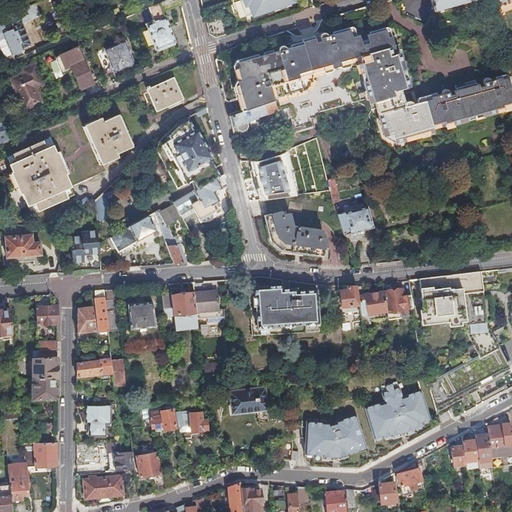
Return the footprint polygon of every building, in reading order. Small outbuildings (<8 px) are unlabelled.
[(24,0),(22,1),(23,4),(15,7),(16,10),(39,1),(38,0),(24,0)] [(165,17),(163,12),(182,3),(181,0),(166,0),(149,8),(154,21),(146,25),(148,30),(143,32),(149,47),(154,45),(156,50),(176,42),(166,17),(165,17)] [(254,17),(297,2),(296,0),(243,0),(246,7),(250,6),(250,9),(254,17)] [(454,0),(433,6),(434,11),(472,0),(454,0)] [(16,10),(8,14),(15,31),(22,48),(30,44),(16,10)] [(22,48),(15,31),(14,29),(7,32),(2,19),(0,20),(0,38),(4,37),(14,60),(25,55),(22,48)] [(221,19),(207,22),(210,34),(217,38),(227,34),(224,21),(221,19)] [(242,80),(234,82),(242,112),(254,108),(254,107),(275,100),(276,100),(274,95),(277,94),(278,97),(307,90),(309,89),(315,78),(313,74),(326,71),(326,72),(328,73),(334,71),(335,70),(335,68),(343,66),(343,67),(345,68),(352,67),(353,65),(353,63),(363,60),(368,81),(365,82),(371,104),(380,101),(383,113),(379,114),(385,137),(393,135),(395,144),(406,141),(405,137),(434,129),(433,125),(445,122),(446,124),(505,107),(504,105),(511,102),(511,84),(510,77),(503,79),(503,78),(492,81),(491,78),(490,78),(488,78),(487,78),(486,79),(485,80),(484,81),(486,87),(481,88),(480,84),(478,85),(477,81),(457,87),(458,91),(455,92),(456,96),(452,97),(450,91),(449,90),(448,89),(446,90),(444,91),(444,93),(444,95),(433,98),(433,100),(415,106),(414,104),(413,103),(411,102),(406,104),(402,91),(411,89),(409,78),(405,79),(401,64),(404,63),(402,53),(398,55),(391,29),(389,28),(385,29),(386,31),(368,35),(369,40),(363,42),(361,35),(353,37),(351,30),(329,36),(329,34),(327,33),(326,33),(324,33),(322,34),(322,36),(323,41),(318,43),(316,36),(303,39),(304,44),(287,48),(287,47),(285,46),(283,46),(281,46),(280,48),(280,50),(239,62),(241,67),(238,68),(242,80)] [(135,64),(125,41),(96,53),(105,77),(135,64)] [(92,82),(77,45),(53,55),(59,68),(69,64),(79,88),(92,82)] [(34,66),(22,71),(24,76),(12,81),(25,110),(41,103),(35,89),(43,86),(34,66)] [(184,100),(174,78),(146,89),(157,112),(184,100)] [(254,108),(242,112),(230,117),(234,134),(250,129),(248,122),(258,118),(258,117),(279,110),(275,100),(254,107),(254,108)] [(209,112),(208,107),(196,113),(199,117),(209,112)] [(101,118),(85,125),(102,164),(118,157),(116,154),(131,147),(116,115),(102,121),(101,118)] [(180,187),(191,182),(193,186),(195,190),(221,176),(218,171),(211,158),(213,157),(198,130),(196,131),(188,117),(177,123),(159,140),(159,148),(180,187)] [(50,138),(42,142),(45,149),(53,145),(50,138)] [(316,138),(309,141),(311,149),(319,147),(316,138)] [(14,162),(6,166),(25,209),(33,205),(36,212),(69,198),(66,191),(71,188),(53,145),(45,149),(42,142),(11,155),(14,162)] [(291,168),(297,168),(301,195),(311,193),(330,190),(328,180),(325,168),(319,169),(320,178),(313,177),(309,153),(290,155),(291,168)] [(11,155),(3,158),(6,166),(14,162),(11,155)] [(266,172),(264,163),(250,166),(252,175),(266,172)] [(221,176),(195,190),(173,202),(180,216),(194,209),(201,222),(203,221),(205,221),(207,221),(209,220),(211,220),(213,218),(215,217),(216,216),(217,214),(219,213),(218,210),(225,207),(226,209),(232,206),(224,174),(221,176)] [(328,180),(330,190),(344,234),(349,233),(350,234),(351,233),(352,237),(360,235),(359,231),(374,227),(368,206),(345,212),(344,210),(343,210),(334,179),(328,180)] [(71,188),(66,191),(69,198),(74,196),(71,188)] [(95,219),(109,218),(108,201),(94,201),(95,219)] [(302,212),(303,205),(291,203),(290,211),(302,212)] [(33,205),(25,209),(28,216),(36,212),(33,205)] [(173,205),(159,213),(167,225),(180,218),(173,205)] [(154,213),(163,235),(174,264),(187,263),(180,244),(177,236),(172,238),(167,225),(159,213),(158,211),(154,213)] [(154,213),(125,228),(110,237),(122,258),(163,235),(154,213)] [(270,242),(280,251),(323,256),(326,239),(321,238),(322,231),(293,226),(291,215),(283,216),(282,213),(265,216),(270,242)] [(99,253),(97,231),(80,232),(81,237),(70,237),(72,262),(84,261),(84,254),(99,253)] [(475,235),(470,237),(472,247),(478,246),(475,235)] [(33,243),(32,236),(5,237),(6,258),(15,257),(16,264),(40,262),(39,256),(41,256),(40,243),(33,243)] [(368,249),(357,250),(359,266),(369,265),(368,249)] [(428,386),(436,413),(511,372),(509,366),(511,364),(510,361),(507,362),(499,345),(486,321),(480,271),(479,271),(476,272),(460,274),(444,276),(436,277),(430,277),(418,279),(422,307),(412,309),(414,323),(444,319),(444,323),(466,320),(467,331),(479,354),(438,376),(439,380),(428,386)] [(271,286),(274,315),(276,326),(284,325),(284,322),(293,322),(293,325),(306,323),(306,321),(303,291),(297,291),(297,288),(283,289),(282,285),(271,286)] [(269,323),(270,326),(276,326),(274,315),(271,286),(255,287),(255,297),(257,297),(258,306),(256,306),(257,324),(269,323)] [(340,291),(342,307),(359,305),(357,286),(347,286),(347,290),(340,291)] [(363,286),(357,286),(359,305),(361,315),(387,311),(384,292),(364,295),(363,286)] [(402,289),(384,292),(387,311),(387,313),(405,310),(405,309),(412,308),(410,295),(403,296),(402,289)] [(96,308),(98,333),(108,332),(108,331),(105,300),(104,290),(95,291),(96,308)] [(316,290),(303,291),(306,321),(319,320),(316,290)] [(217,291),(195,293),(197,313),(198,320),(207,319),(207,323),(225,321),(224,310),(219,310),(217,291)] [(163,310),(164,310),(165,317),(175,315),(177,329),(198,326),(198,324),(197,313),(195,293),(172,296),(172,293),(162,294),(163,310)] [(118,299),(105,300),(108,331),(121,330),(118,299)] [(130,329),(156,327),(154,303),(128,305),(130,329)] [(58,306),(35,307),(37,325),(58,324),(58,306)] [(93,306),(78,308),(77,341),(92,339),(91,332),(96,331),(93,306)] [(9,309),(0,310),(0,335),(12,334),(9,309)] [(57,341),(38,342),(39,349),(39,351),(57,350),(57,341)] [(39,349),(32,350),(32,378),(54,377),(57,377),(57,350),(39,351),(39,349)] [(111,359),(99,360),(101,374),(112,373),(111,360),(111,359)] [(124,359),(111,360),(112,373),(113,381),(114,387),(118,386),(118,384),(126,382),(124,359)] [(99,360),(77,362),(77,378),(100,375),(101,375),(101,374),(99,360)] [(291,364),(280,365),(281,373),(281,379),(282,379),(292,378),(292,377),(291,364)] [(32,379),(32,400),(57,399),(57,389),(53,389),(54,377),(32,378),(32,379)] [(380,405),(379,404),(364,409),(374,440),(382,437),(382,438),(390,436),(391,437),(392,436),(393,439),(401,437),(400,434),(405,432),(406,435),(414,433),(413,431),(414,430),(414,429),(422,426),(422,424),(430,421),(421,391),(402,397),(402,398),(397,399),(392,383),(379,387),(384,403),(380,405)] [(233,413),(267,409),(265,389),(231,392),(233,413)] [(115,396),(93,397),(94,406),(102,406),(109,405),(116,404),(115,396)] [(163,430),(176,428),(172,403),(164,405),(165,411),(149,413),(152,429),(163,427),(163,430)] [(105,422),(110,422),(109,405),(102,406),(94,406),(87,406),(87,422),(91,422),(91,435),(105,435),(105,422)] [(20,411),(1,413),(2,421),(20,419),(20,411)] [(203,432),(203,431),(209,430),(208,421),(203,421),(202,412),(190,413),(192,432),(203,432)] [(329,426),(329,424),(306,423),(304,456),(322,457),(324,457),(324,461),(333,461),(333,457),(338,458),(338,460),(347,458),(346,455),(348,454),(348,453),(365,448),(355,416),(334,422),(335,424),(329,426)] [(501,425),(502,429),(504,447),(511,445),(511,435),(510,424),(501,425)] [(487,430),(488,435),(489,448),(504,447),(502,429),(487,430)] [(476,441),(478,462),(478,463),(491,461),(490,459),(489,448),(488,435),(475,436),(476,441)] [(36,436),(22,436),(23,445),(36,444),(36,436)] [(463,442),(463,444),(465,464),(478,462),(476,441),(463,442)] [(34,450),(24,451),(26,464),(27,467),(35,466),(35,468),(56,467),(57,443),(36,444),(23,445),(24,447),(34,447),(34,450)] [(451,448),(453,467),(465,466),(465,464),(463,444),(460,444),(460,447),(451,448)] [(282,448),(281,460),(291,461),(291,460),(292,452),(292,445),(282,448)] [(121,453),(115,453),(116,471),(134,469),(133,452),(121,453)] [(151,481),(154,480),(156,494),(159,493),(165,491),(162,475),(158,452),(135,457),(139,478),(150,476),(151,481)] [(7,466),(9,482),(9,485),(11,501),(22,500),(21,496),(28,495),(27,486),(30,486),(27,467),(26,464),(7,466)] [(195,467),(187,469),(189,482),(197,479),(195,467)] [(418,469),(396,475),(400,487),(421,481),(418,469)] [(171,473),(162,475),(165,491),(173,488),(171,473)] [(111,496),(123,495),(122,482),(121,475),(96,478),(96,475),(89,476),(89,480),(84,480),(86,498),(98,497),(98,499),(111,498),(111,496)] [(379,486),(381,504),(388,503),(388,507),(396,506),(393,483),(384,484),(384,485),(379,486)] [(242,511),(242,507),(240,490),(241,490),(240,484),(227,489),(228,511),(242,511)] [(9,485),(0,486),(0,511),(12,511),(11,501),(9,485)] [(297,487),(297,495),(298,503),(307,503),(306,488),(297,487)] [(248,489),(241,490),(240,490),(242,507),(242,511),(260,511),(260,505),(261,505),(259,490),(248,491),(248,489)] [(354,491),(346,490),(347,505),(355,504),(354,491)] [(346,511),(344,492),(324,493),(326,511),(346,511)] [(288,495),(288,511),(297,511),(298,503),(297,495),(288,495)] [(205,511),(202,499),(194,501),(195,508),(195,511),(205,511)] [(455,500),(441,502),(441,511),(455,511),(455,505),(455,500)] [(470,511),(470,503),(455,505),(455,511),(470,511)]
